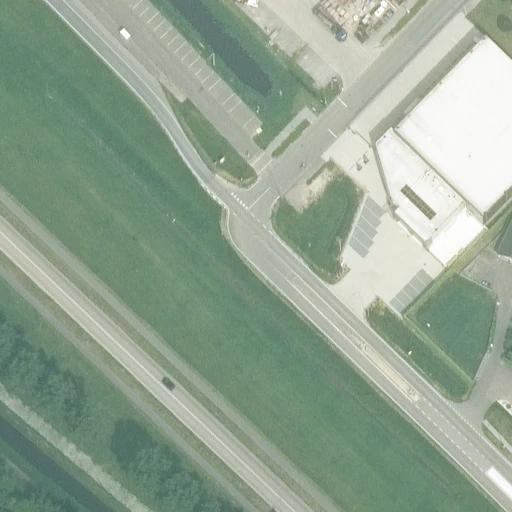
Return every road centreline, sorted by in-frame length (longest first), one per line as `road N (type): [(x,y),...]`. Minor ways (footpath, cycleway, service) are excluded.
road 1 (unclassified): [(243,216),(237,231),(244,249),(511,510)]
road 2 (secondary): [(294,511),(0,232)]
road 3 (secondary): [(511,477),(243,216)]
road 4 (unclassified): [(243,216),(450,0)]
road 5 (trunk): [(243,216),(204,177),(125,67),(58,0)]
